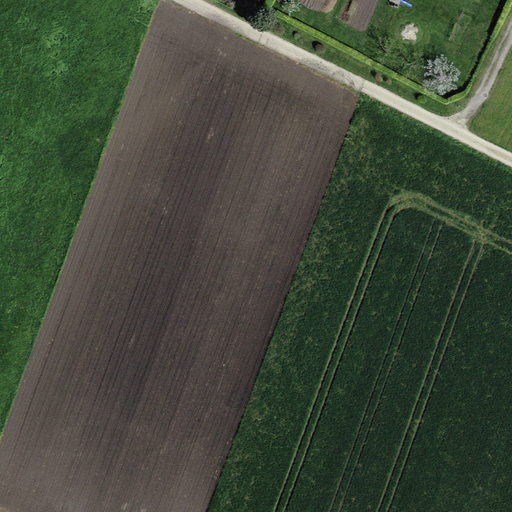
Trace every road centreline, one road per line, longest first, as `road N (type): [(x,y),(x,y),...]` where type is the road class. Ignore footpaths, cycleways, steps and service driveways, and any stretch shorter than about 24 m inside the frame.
road 1 (track): [(185,0),(511,165)]
road 2 (track): [(447,134),(484,92),(511,27)]
